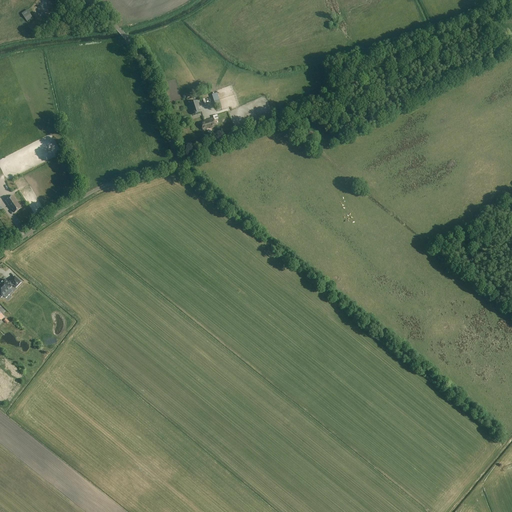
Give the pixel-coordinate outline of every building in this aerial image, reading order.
[(22,14),(27,20),(28,21),(33,18),(28,10),(22,14)] [(189,104),(192,115),(201,112),(197,101),(189,104)] [(210,128),(216,127),(214,118),(204,121),(205,122),(200,123),(203,130),(207,129),(207,128),(210,127),(210,128)] [(22,208),(13,196),(5,201),(11,209),(12,209),(15,213),(22,208)] [(21,283),(15,276),(10,282),(11,283),(10,284),(4,279),(0,283),(0,295),(2,297),(4,295),(6,298),(9,294),(7,292),(12,287),(12,286),(13,285),(16,288),(21,283)]
